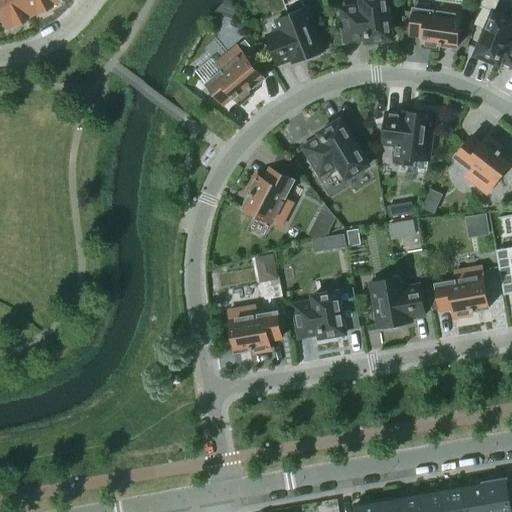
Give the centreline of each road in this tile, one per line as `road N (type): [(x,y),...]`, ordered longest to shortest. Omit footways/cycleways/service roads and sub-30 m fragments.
road 1 (residential): [(212,394),(193,266),(204,211),(230,151),(289,103),(375,74),(431,78),(511,111)]
road 2 (residential): [(212,394),(511,342)]
road 3 (residential): [(229,494),(511,445)]
